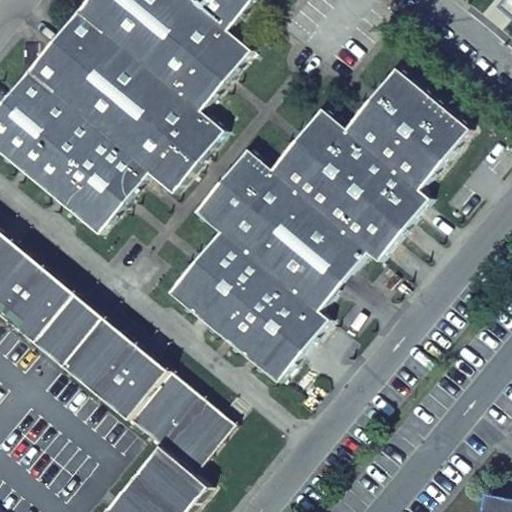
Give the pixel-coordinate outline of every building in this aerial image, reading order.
[(234,82),(259,52),(235,32),(260,1),(261,0),(95,0),(85,13),(89,16),(86,20),(78,21),(43,64),(42,72),(40,75),(37,72),(0,115),(0,147),(106,235),(133,204),(157,175),(166,183),(180,194),(206,163),(232,132),(209,112),(234,82)] [(203,262),(177,294),(285,383),(337,321),(327,312),(375,254),(386,262),(437,200),(427,191),(477,131),(403,70),(378,100),(353,130),(329,110),(304,141),(279,171),(255,150),(229,182),(203,213),(227,233),(203,262)] [(0,225),(0,307),(44,345),(85,295),(0,225)] [(85,295),(44,345),(60,358),(72,367),(112,318),(101,309),(85,295)] [(227,413),(112,318),(72,367),(168,447),(114,511),(197,511),(218,488),(202,475),(186,462),(227,413)] [(227,413),(186,462),(202,475),(243,426),(227,413)] [(511,511),(511,502),(494,500),(489,511),(511,511)]
